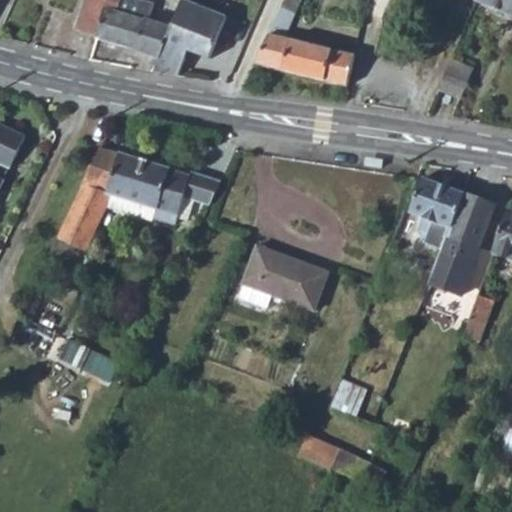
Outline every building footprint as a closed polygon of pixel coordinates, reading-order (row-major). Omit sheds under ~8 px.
[(87,0),(76,31),(97,38),(109,0),(87,0)] [(96,41),(157,61),(169,30),(148,24),(153,7),(129,0),(109,0),(97,38),(96,41)] [(195,0),(180,0),(169,30),(157,61),(152,75),(177,78),(186,53),(208,60),(224,19),(193,6),(195,0)] [(289,29),(300,0),(285,0),(275,24),(289,29)] [(511,0),(476,0),(476,3),(511,19),(511,0)] [(255,67),(346,87),(354,57),(283,39),(289,29),(275,24),(255,67)] [(472,71),(450,62),(446,71),(438,91),(460,99),(472,71)] [(0,190),(2,187),(8,174),(24,140),(0,128),(0,190)] [(182,201),(208,209),(221,183),(191,174),(189,178),(171,172),(119,155),(118,156),(98,150),(79,189),(109,199),(106,207),(174,228),(177,221),(186,224),(189,213),(179,210),(182,201)] [(422,180),(408,215),(422,220),(418,232),(421,239),(425,241),(423,246),(439,252),(447,230),(448,230),(462,195),(422,180)] [(103,212),(106,207),(109,199),(79,189),(75,199),(103,212)] [(492,206),(462,195),(448,230),(441,248),(428,285),(459,297),(477,252),(475,252),(492,206)] [(103,212),(75,199),(49,254),(68,263),(74,249),(83,254),(103,212)] [(511,213),(510,212),(509,212),(493,254),(511,261),(511,213)] [(328,276),(258,250),(239,300),(266,311),(272,298),(313,314),(328,276)] [(95,258),(86,254),(81,265),(90,269),(95,258)] [(492,302),(478,296),(461,340),(476,346),(492,302)] [(67,362),(115,377),(121,357),(73,342),(67,362)] [(334,404),(359,412),(368,386),(344,378),(334,404)] [(387,474),(372,468),(304,440),(297,458),(365,486),(380,492),(387,474)] [(492,463),(483,459),(474,485),(484,488),(492,463)]
